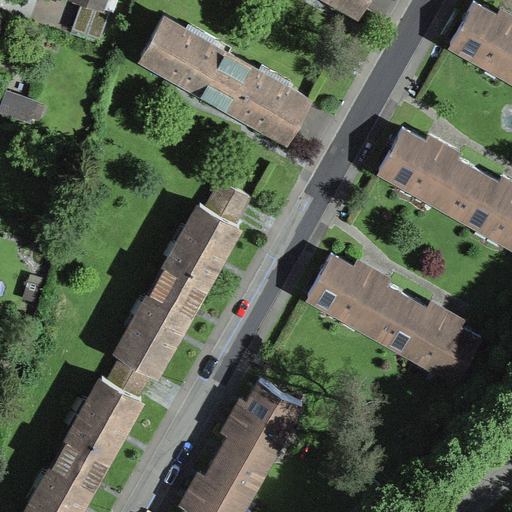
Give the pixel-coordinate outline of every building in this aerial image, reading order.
[(108,0),(68,0),(69,1),(82,5),(104,12),(108,0)] [(342,0),(359,9),(364,0),(342,0)] [(499,68),(511,75),(511,29),(494,19),(497,13),(474,0),(473,0),(451,41),(477,56),(483,51),(494,58),(500,61),(499,68)] [(110,14),(104,12),(82,5),(73,32),(101,42),(110,14)] [(163,13),(141,52),(181,75),(214,94),(237,55),(163,13)] [(288,135),(310,96),(237,55),(214,94),(251,114),(288,135)] [(9,90),(3,107),(28,115),(33,99),(9,90)] [(429,187),(428,194),(454,208),(477,167),(454,155),(451,161),(423,145),(426,139),(403,126),(380,166),(406,182),(412,177),(423,183),(429,187)] [(477,167),(454,208),(480,223),(485,219),(496,225),(502,228),(501,235),(511,241),(511,195),(496,186),(499,180),(477,167)] [(200,200),(158,274),(197,296),(205,281),(239,222),(234,220),(249,194),(221,178),(206,204),(200,200)] [(358,313),(356,319),(382,334),(406,293),(383,280),(380,286),(352,271),(355,265),(332,251),(308,292),(335,307),(341,303),(352,309),(358,313)] [(117,347),(123,351),(151,367),(156,369),(164,355),(197,296),(158,274),(117,347)] [(406,293),(382,334),(408,349),(414,344),(425,351),(431,354),(430,361),(457,377),(481,335),(456,322),(453,328),(425,312),(428,306),(427,305),(406,293)] [(137,393),(151,367),(123,351),(109,377),(102,373),(60,447),(99,469),(107,455),(141,395),(137,393)] [(219,451),(259,474),(274,448),(270,443),(279,426),(286,427),(301,400),(260,377),(247,400),(253,404),(237,432),(231,429),(219,451)] [(74,511),(99,469),(60,447),(23,511),(74,511)] [(230,511),(238,499),(245,500),(259,474),(219,451),(206,474),(212,477),(196,505),(190,502),(184,511),(230,511)]
